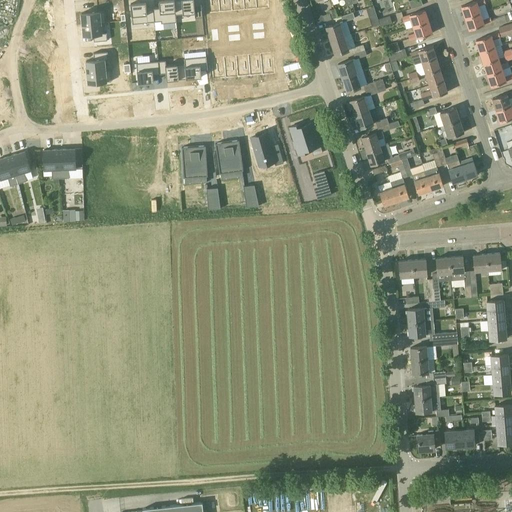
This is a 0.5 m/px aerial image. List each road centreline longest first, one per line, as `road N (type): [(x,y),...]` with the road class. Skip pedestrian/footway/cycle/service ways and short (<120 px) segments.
road 1 (track): [(0,495),(404,466)]
road 2 (residential): [(23,128),(129,123),(327,87)]
road 3 (residential): [(404,466),(393,321),(377,241)]
road 4 (residential): [(499,185),(442,0)]
road 5 (residential): [(373,225),(327,87)]
road 6 (residential): [(377,241),(511,233)]
road 7 (residential): [(373,225),(499,185)]
road 8 (residential): [(27,0),(12,78),(23,128)]
